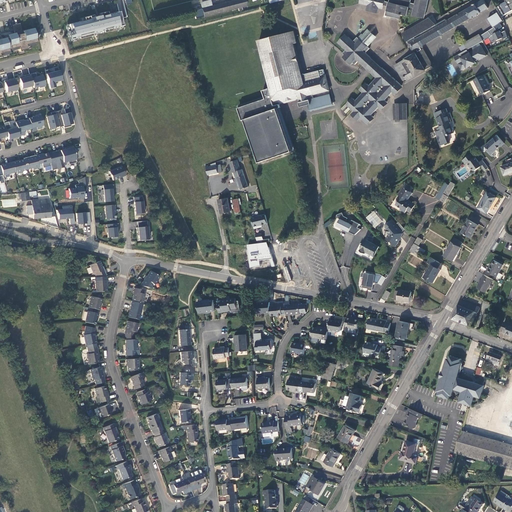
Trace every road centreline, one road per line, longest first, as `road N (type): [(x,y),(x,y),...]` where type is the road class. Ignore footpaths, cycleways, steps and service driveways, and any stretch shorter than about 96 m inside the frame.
road 1 (residential): [(128,261),(442,322)]
road 2 (residential): [(165,506),(112,362),(128,261)]
road 3 (residential): [(342,502),(442,322)]
